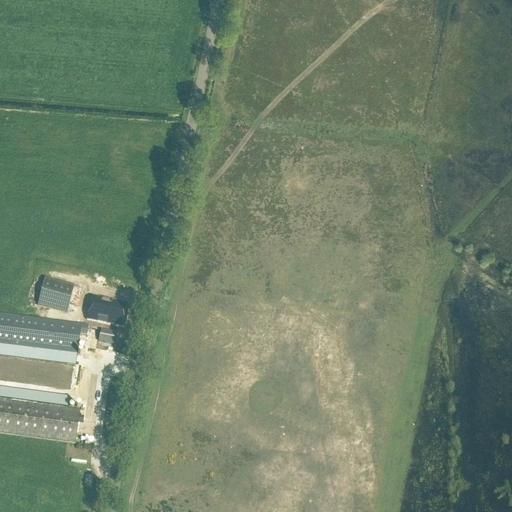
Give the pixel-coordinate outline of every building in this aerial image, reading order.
[(69,259),(69,255),(51,254),(50,263),(60,263),(60,258),(69,259)] [(67,315),(74,286),(44,279),(37,307),(67,315)] [(31,311),(34,295),(27,293),(24,310),(31,311)] [(122,330),(128,305),(91,297),(86,321),(114,327),(113,328),(122,330)] [(0,346),(76,356),(78,336),(78,335),(85,336),(86,327),(0,316),(0,346)] [(113,334),(104,332),(106,327),(98,325),(94,342),(109,346),(113,334)] [(0,356),(75,365),(76,356),(0,346),(0,356)] [(71,386),(72,365),(21,363),(20,384),(71,386)] [(90,377),(88,385),(93,387),(96,380),(90,377)] [(0,390),(0,400),(67,410),(68,400),(0,390)] [(79,418),(80,411),(0,400),(0,435),(75,445),(78,423),(79,418)]
